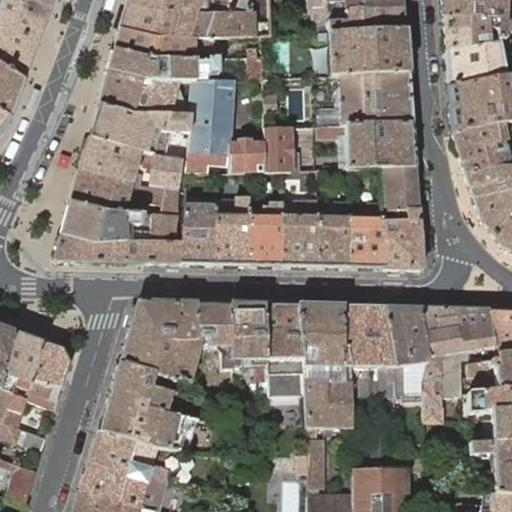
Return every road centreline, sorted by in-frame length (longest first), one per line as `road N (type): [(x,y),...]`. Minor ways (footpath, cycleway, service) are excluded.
road 1 (residential): [(109,289),(417,295)]
road 2 (residential): [(465,251),(426,135),(418,0)]
road 3 (residential): [(49,511),(107,321),(109,289)]
road 4 (secondary): [(86,0),(0,209)]
